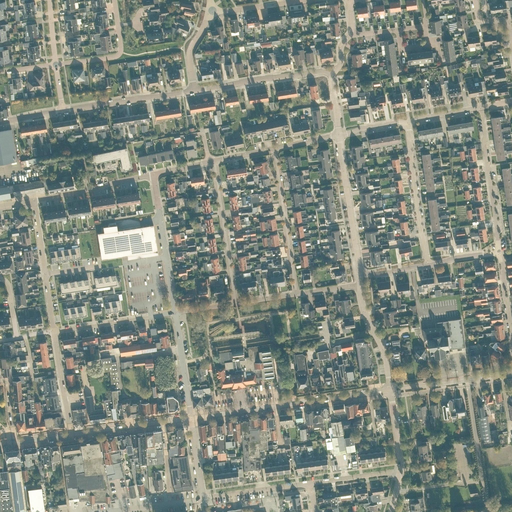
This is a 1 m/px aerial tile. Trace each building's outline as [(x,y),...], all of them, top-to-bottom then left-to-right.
[(35,2),(28,3),(27,0),(24,0),(21,0),(21,4),(23,3),(24,9),(35,8),(35,4),(35,2)] [(104,0),(94,0),(95,3),(91,4),(92,9),(99,8),(99,5),(105,5),(104,0)] [(147,0),(142,1),(143,9),(150,8),(151,11),(159,10),(158,6),(158,3),(159,2),(158,0),(147,0)] [(507,9),(509,9),(508,0),(504,1),(504,3),(498,4),(499,12),(507,11),(507,9)] [(499,12),(498,4),(492,5),(492,2),(487,3),(488,10),(491,9),(491,13),(499,12)] [(190,8),(191,5),(181,3),(180,8),(185,9),(184,14),(193,16),(192,18),(194,9),(190,8)] [(35,8),(24,9),(25,15),(23,15),(23,18),(30,17),(29,14),(36,13),(36,11),(35,8)] [(306,13),(302,13),(302,9),(296,10),(297,21),(301,20),(301,23),(307,22),(306,13)] [(294,21),(297,21),(296,10),(290,11),(291,18),(287,18),(288,24),(294,24),(294,21)] [(107,20),(107,14),(100,15),(100,12),(94,13),(94,18),(97,18),(97,22),(107,20)] [(269,25),(275,25),(274,13),(270,14),(267,15),(268,18),(263,19),(265,29),(268,29),(268,27),(269,26),(269,25)] [(281,16),(280,13),(277,13),(274,13),(275,25),(282,24),(286,24),(285,16),(281,16)] [(76,24),(76,19),(76,15),(72,15),(72,19),(66,20),(66,22),(66,26),(74,25),(76,24)] [(152,16),(148,17),(149,24),(153,24),(160,23),(160,22),(162,22),(161,18),(165,17),(165,15),(161,16),(161,15),(152,16)] [(254,27),(252,17),(249,17),(249,16),(246,17),(247,25),(244,25),(245,32),(248,32),(248,31),(251,30),(250,27),(254,27)] [(183,25),(184,22),(177,19),(175,24),(179,26),(177,30),(186,34),(189,27),(183,25)] [(243,37),(242,27),(238,28),(237,19),(229,20),(231,32),(238,31),(239,38),(240,40),(244,40),(244,37),(243,37)] [(104,31),(104,27),(108,26),(107,20),(97,22),(97,25),(94,26),(95,32),(104,31)] [(338,23),(332,23),(331,20),(324,21),(325,25),(326,24),(327,30),(330,30),(339,28),(338,23)] [(36,24),(30,25),(30,22),(23,23),(23,26),(25,26),(26,31),(28,31),(37,29),(37,26),(36,24)] [(0,34),(5,34),(5,30),(8,30),(7,24),(0,24),(0,34)] [(224,39),(224,37),(223,26),(215,27),(215,31),(211,31),(212,38),(216,37),(217,40),(219,42),(223,42),(224,39)] [(431,33),(436,32),(436,35),(445,34),(444,31),(441,31),(441,26),(431,27),(431,33)] [(333,35),(340,34),(339,28),(330,30),(331,33),(326,33),(327,39),(333,38),(333,35)] [(25,40),(32,39),(31,36),(33,36),(38,35),(38,33),(37,29),(28,31),(26,31),(25,31),(26,37),(25,37),(25,40)] [(148,40),(148,42),(154,41),(154,42),(159,41),(163,40),(162,32),(147,34),(147,36),(146,36),(147,40),(148,40)] [(100,43),(110,42),(109,36),(102,37),(102,33),(94,34),(95,40),(100,40),(100,43)] [(0,40),(2,40),(2,44),(10,43),(9,37),(6,37),(5,34),(0,34),(0,40)] [(78,46),(78,47),(80,46),(79,41),(81,40),(81,37),(74,38),(74,41),(68,42),(68,44),(68,48),(78,46)] [(384,45),(385,49),(395,48),(394,43),(392,43),(392,40),(379,41),(380,46),(384,45)] [(30,53),(39,51),(39,48),(39,46),(34,46),(33,42),(23,43),(24,48),(27,48),(27,53),(30,53)] [(96,48),(96,54),(104,53),(104,50),(111,49),(110,42),(100,43),(101,47),(96,48)] [(301,56),(304,56),(302,45),(298,45),(299,50),(298,50),(299,54),(294,55),(295,64),(302,63),(301,56)] [(0,56),(8,55),(8,52),(11,52),(10,46),(3,47),(3,50),(0,50),(0,56)] [(79,52),(78,47),(78,46),(68,48),(69,51),(69,53),(76,52),(76,56),(83,55),(82,51),(79,52)] [(312,54),(315,54),(314,48),(310,48),(311,52),(306,53),(307,62),(314,61),(312,54)] [(327,61),(325,52),(322,52),(322,49),(316,50),(317,55),(320,55),(321,62),(327,61)] [(367,59),(366,53),(367,53),(367,49),(358,50),(359,54),(352,55),(353,61),(365,59),(367,59)] [(27,53),(28,58),(27,59),(27,62),(34,61),(33,58),(35,58),(40,57),(40,55),(39,51),(30,53),(27,53)] [(271,60),(274,60),(273,55),(273,53),(268,53),(269,59),(264,59),(266,69),(272,68),(271,60)] [(273,55),(274,60),(275,62),(277,62),(279,69),(284,68),(283,59),(280,60),(279,56),(278,57),(278,54),(273,55)] [(8,55),(0,56),(0,62),(2,63),(3,66),(13,65),(12,59),(9,59),(8,55)] [(259,63),(262,62),(261,55),(257,56),(257,61),(252,61),(254,71),(260,70),(259,63)] [(504,66),(502,59),(499,60),(498,56),(487,58),(488,64),(494,63),(494,68),(504,66)] [(202,78),(213,77),(212,72),(220,71),(219,64),(208,66),(208,70),(205,70),(205,68),(200,67),(200,69),(202,78)] [(105,78),(105,76),(104,67),(91,69),(92,74),(90,74),(91,77),(92,77),(100,76),(101,79),(104,79),(105,88),(111,87),(109,77),(105,78)] [(180,76),(183,76),(182,69),(176,70),(176,73),(174,73),(175,82),(181,82),(180,76)] [(73,76),(74,81),(84,80),(84,84),(89,84),(88,76),(84,76),(83,70),(77,71),(77,70),(72,70),(73,76)] [(175,82),(174,73),(171,74),(171,71),(165,72),(166,79),(169,78),(170,83),(175,82)] [(495,71),(490,72),(484,73),(484,78),(491,77),(492,83),(493,83),(496,83),(497,82),(496,81),(506,80),(505,73),(495,74),(495,71)] [(158,80),(161,79),(160,72),(154,73),(155,76),(152,77),(153,86),(159,85),(158,80)] [(42,75),(35,76),(36,81),(29,82),(30,90),(44,88),(42,75)] [(153,86),(152,77),(147,78),(146,75),(140,76),(141,83),(147,82),(148,87),(153,86)] [(347,85),(356,84),(356,81),(359,80),(359,75),(353,76),(353,78),(346,79),(347,85)] [(16,92),(15,88),(21,87),(20,78),(12,79),(13,86),(10,86),(11,93),(16,92)] [(120,91),(127,90),(126,81),(119,82),(120,91)] [(476,96),(483,95),(482,88),(485,87),(484,81),(478,82),(479,86),(474,86),(476,96)] [(432,100),(438,99),(436,91),(432,91),(432,87),(430,88),(429,82),(425,83),(427,93),(430,92),(432,100)] [(357,90),(360,89),(360,87),(356,87),(356,84),(347,85),(347,91),(351,91),(351,97),(357,96),(357,90)] [(455,87),(451,88),(450,84),(448,84),(450,97),(456,96),(455,87)] [(476,96),(474,86),(468,87),(468,84),(464,85),(465,91),(469,90),(470,97),(476,96)] [(494,86),(493,86),(486,87),(487,92),(495,91),(495,92),(498,91),(498,96),(508,94),(507,87),(495,89),(494,86)] [(423,95),(426,94),(424,88),(419,89),(420,92),(417,93),(418,103),(424,102),(423,95)] [(418,103),(417,93),(413,93),(413,90),(408,91),(409,97),(412,97),(413,104),(418,103)] [(398,106),(397,98),(393,98),(392,94),(387,95),(388,101),(391,100),(392,108),(398,106)] [(383,106),(387,105),(385,95),(379,96),(379,97),(375,98),(376,102),(378,110),(384,109),(383,106)] [(359,100),(361,100),(360,97),(353,98),(354,101),(348,101),(349,108),(360,107),(359,100)] [(0,116),(8,115),(7,106),(4,107),(4,108),(1,108),(0,104),(0,116)] [(214,114),(215,124),(222,123),(221,113),(225,113),(225,109),(217,109),(217,114),(214,114)] [(313,119),(321,118),(319,110),(311,111),(313,119)] [(361,122),(366,121),(365,114),(360,115),(360,112),(350,113),(351,120),(360,119),(361,122)] [(500,123),(500,120),(506,119),(505,116),(500,117),(492,118),(493,124),(500,123)] [(314,128),(322,126),(321,118),(313,119),(314,128)] [(301,134),(309,132),(308,124),(300,126),(301,134)] [(294,136),(301,134),(300,126),(292,128),(294,136)] [(0,164),(16,161),(11,130),(0,131),(0,164)] [(212,141),(219,139),(218,131),(210,133),(212,141)] [(235,148),(243,146),(241,138),(233,140),(235,148)] [(196,148),(196,144),(194,144),(193,139),(185,141),(187,149),(187,150),(194,148),(195,148),(196,148)] [(213,149),(221,147),(219,139),(212,141),(213,149)] [(377,146),(376,139),(370,140),(372,147),(375,146),(377,156),(379,156),(378,148),(377,146)] [(227,150),(235,148),(233,140),(225,142),(227,150)] [(351,156),(360,155),(359,149),(363,149),(363,146),(352,147),(352,150),(351,150),(351,156)] [(91,155),(93,163),(98,162),(117,158),(117,159),(120,158),(121,166),(122,170),(124,170),(124,171),(126,171),(126,169),(131,168),(126,147),(91,155)] [(195,153),(194,148),(187,150),(187,149),(186,150),(188,158),(196,157),(196,156),(196,153),(195,153)] [(318,158),(328,156),(328,154),(329,153),(329,149),(321,150),(321,154),(317,155),(318,158)] [(166,151),(164,152),(165,160),(169,160),(169,159),(171,158),(174,158),(172,150),(166,151)] [(164,152),(155,154),(157,162),(161,162),(161,161),(163,160),(165,160),(164,152)] [(155,154),(147,155),(149,163),(149,164),(153,164),(153,163),(155,162),(157,162),(155,154)] [(147,155),(138,157),(140,165),(141,166),(144,166),(144,164),(146,164),(149,163),(147,155)] [(293,166),(301,165),(300,161),(286,163),(287,169),(293,168),(293,166)] [(319,171),(330,170),(330,167),(331,167),(331,163),(323,164),(323,168),(319,168),(319,171)] [(49,192),(74,188),(72,177),(68,177),(69,181),(65,182),(65,181),(59,182),(59,183),(48,185),(47,180),(43,181),(44,191),(48,190),(49,192)] [(401,180),(399,180),(399,177),(392,178),(392,181),(395,181),(395,184),(390,184),(391,187),(402,186),(401,180)] [(260,183),(259,183),(260,187),(263,187),(262,185),(269,184),(270,184),(269,178),(260,179),(259,180),(260,183)] [(296,184),(304,183),(303,179),(289,181),(290,187),(296,186),(296,184)] [(43,181),(8,187),(10,198),(45,191),(44,191),(43,181)] [(8,187),(0,188),(0,199),(10,198),(8,187)] [(324,197),(333,196),(332,189),(320,190),(321,193),(323,193),(324,197)] [(251,199),(272,196),(271,190),(263,191),(263,194),(259,195),(257,193),(250,194),(251,199)] [(324,205),(334,204),(333,196),(324,197),(325,202),(324,202),(324,205)] [(176,205),(183,204),(182,198),(175,199),(176,202),(168,203),(169,209),(177,208),(176,205)] [(299,203),(307,202),(306,198),(292,199),(293,206),(299,205),(299,203)] [(326,212),(335,211),(334,204),(324,205),(325,208),(326,212)] [(326,220),(336,218),(335,211),(326,212),(326,217),(326,220)] [(14,221),(26,219),(25,213),(17,215),(17,214),(13,214),(14,221)] [(178,220),(183,219),(182,214),(178,215),(178,217),(171,219),(172,225),(179,224),(178,220)] [(407,221),(403,222),(402,218),(398,219),(398,218),(393,218),(393,220),(396,220),(397,223),(400,222),(401,227),(400,227),(399,226),(396,226),(396,229),(408,227),(407,221)] [(19,227),(27,225),(26,219),(14,221),(16,228),(19,228),(19,227)] [(241,222),(233,223),(234,229),(242,228),(241,224),(245,223),(245,221),(241,222)] [(128,259),(147,256),(144,233),(154,231),(153,225),(117,230),(116,225),(103,227),(104,232),(97,233),(101,260),(121,257),(127,256),(128,259)] [(459,230),(459,227),(455,228),(451,229),(452,236),(456,235),(455,231),(459,230)] [(328,239),(339,237),(339,235),(340,234),(340,230),(332,231),(332,235),(328,236),(328,239)] [(23,244),(30,243),(28,231),(21,232),(22,235),(17,236),(17,242),(22,241),(23,244)] [(407,255),(413,254),(411,247),(406,248),(406,246),(407,246),(407,243),(404,243),(407,255)] [(330,252),(341,250),(340,248),(342,248),(342,244),(333,245),(334,248),(330,249),(330,252)] [(78,247),(71,249),(73,259),(80,258),(78,247)] [(24,255),(20,255),(19,252),(20,252),(20,248),(14,249),(15,259),(20,258),(32,256),(31,250),(24,251),(24,255)] [(73,259),(71,249),(64,250),(66,260),(73,259)] [(59,261),(66,260),(64,250),(57,251),(59,261)] [(52,262),(59,261),(57,251),(50,252),(52,262)] [(183,254),(186,254),(186,251),(176,253),(177,259),(177,258),(177,260),(176,260),(184,261),(184,260),(183,260),(183,258),(184,258),(183,254)] [(33,262),(32,256),(20,258),(15,259),(16,264),(17,268),(17,270),(24,269),(23,261),(25,260),(26,263),(33,262)] [(380,261),(379,257),(371,258),(372,265),(377,264),(377,266),(384,265),(383,260),(380,261)] [(272,263),(269,263),(270,268),(283,266),(282,260),(277,261),(277,258),(271,259),(272,263)] [(6,272),(13,270),(12,262),(5,263),(6,272)] [(490,270),(496,269),(495,262),(488,263),(488,262),(484,263),(485,272),(490,271),(490,270)] [(180,275),(182,275),(183,279),(188,278),(187,271),(191,270),(190,268),(179,270),(180,275)] [(305,269),(306,273),(303,273),(304,276),(304,282),(311,281),(310,275),(314,275),(313,268),(305,269)] [(284,276),(278,277),(278,275),(280,274),(279,270),(276,270),(279,286),(285,285),(284,276)] [(336,282),(340,282),(347,281),(345,270),(339,271),(334,272),(335,278),(336,278),(336,282)] [(17,281),(26,279),(25,273),(16,274),(17,281)] [(248,277),(251,276),(251,273),(244,274),(244,277),(246,277),(247,283),(243,283),(244,291),(250,290),(248,277)] [(485,282),(497,281),(496,273),(484,274),(485,282)] [(117,285),(115,275),(108,276),(110,286),(117,285)] [(103,287),(110,286),(108,276),(101,277),(103,287)] [(250,290),(257,289),(256,281),(251,282),(250,281),(252,280),(251,276),(248,277),(250,290)] [(451,288),(456,288),(455,281),(451,282),(450,276),(444,277),(445,285),(446,284),(450,284),(451,288)] [(94,278),(96,288),(103,287),(101,277),(94,278)] [(447,289),(446,284),(445,285),(444,277),(438,277),(439,285),(444,285),(444,289),(447,289)] [(206,285),(210,284),(209,278),(206,279),(206,282),(201,283),(202,291),(199,291),(200,297),(209,295),(208,290),(207,290),(206,285)] [(82,290),(89,289),(88,279),(81,280),(82,290)] [(430,286),(428,287),(428,279),(421,279),(422,286),(419,286),(419,292),(424,292),(424,287),(428,287),(428,291),(431,291),(430,286)] [(81,280),(74,281),(75,291),(82,290),(81,280)] [(68,292),(75,291),(74,281),(67,282),(68,292)] [(67,282),(60,283),(61,294),(68,292),(67,282)] [(410,299),(414,299),(413,291),(410,291),(409,283),(403,284),(404,293),(408,292),(408,295),(410,295),(410,299)] [(215,295),(224,294),(223,287),(222,287),(222,284),(214,285),(215,295)] [(499,291),(498,286),(491,287),(488,287),(485,288),(484,285),(478,286),(476,286),(477,291),(482,290),(482,293),(499,291)] [(194,298),(193,291),(193,289),(188,290),(188,293),(186,293),(186,294),(182,295),(183,300),(187,299),(188,300),(191,300),(191,299),(194,298)] [(489,298),(500,297),(499,291),(482,293),(483,297),(474,298),(474,302),(481,301),(487,300),(487,298),(489,298)] [(101,303),(102,303),(101,295),(96,295),(97,303),(92,304),(92,308),(93,314),(101,313),(100,307),(101,307),(101,303)] [(17,307),(26,306),(25,299),(16,301),(17,307)] [(121,311),(119,300),(112,301),(114,312),(121,311)] [(324,317),(329,316),(328,308),(326,308),(325,300),(321,301),(322,302),(315,303),(316,310),(323,309),(324,317)] [(349,305),(351,304),(350,300),(339,301),(339,300),(335,300),(336,307),(340,306),(340,305),(342,305),(343,312),(350,311),(349,305)] [(105,302),(106,313),(114,312),(112,301),(105,302)] [(309,317),(314,316),(314,310),(310,311),(309,303),(302,304),(303,314),(308,313),(309,317)] [(85,305),(78,307),(79,317),(86,316),(85,305)] [(79,317),(78,307),(71,308),(72,318),(79,317)] [(65,319),(72,318),(71,308),(64,309),(65,319)] [(349,330),(349,328),(355,327),(354,320),(349,320),(349,317),(342,318),(342,322),(345,321),(346,328),(343,328),(343,332),(349,331),(349,330)] [(452,349),(460,348),(465,347),(461,318),(448,320),(448,321),(435,323),(436,328),(423,329),(424,342),(429,342),(431,355),(434,355),(435,358),(438,358),(438,360),(444,359),(443,357),(447,357),(446,353),(450,353),(449,349),(452,348),(452,349)] [(491,333),(504,331),(503,324),(494,325),(495,330),(491,331),(491,333)] [(145,327),(142,327),(142,326),(140,327),(139,328),(140,337),(144,337),(145,344),(151,343),(151,338),(147,338),(145,327)] [(135,331),(131,332),(131,330),(125,331),(126,341),(127,341),(129,340),(128,337),(131,337),(132,340),(136,339),(135,331)] [(127,341),(126,341),(125,331),(119,332),(120,334),(116,334),(116,337),(117,339),(117,341),(121,340),(120,339),(123,338),(124,342),(124,347),(127,346),(127,342),(127,341)] [(496,339),(505,338),(504,331),(491,333),(487,333),(487,336),(492,335),(496,335),(496,339)] [(102,334),(101,335),(101,337),(97,337),(97,342),(98,345),(102,345),(102,342),(105,341),(105,345),(105,349),(108,349),(106,334),(104,334),(101,334),(102,334)] [(165,347),(165,346),(169,346),(168,340),(167,335),(159,336),(159,339),(151,340),(152,343),(131,346),(127,346),(124,347),(119,348),(121,356),(156,350),(156,346),(160,345),(161,347),(162,347),(162,348),(165,347)] [(97,342),(97,337),(94,338),(94,336),(87,337),(89,348),(90,353),(94,353),(93,348),(92,348),(91,346),(95,345),(95,342),(97,342)] [(87,349),(89,348),(87,337),(82,337),(82,340),(78,341),(79,346),(80,347),(87,346),(87,349)] [(70,353),(72,353),(75,353),(75,349),(73,350),(73,346),(76,345),(76,347),(79,346),(78,341),(75,341),(75,339),(68,340),(70,353)] [(394,363),(402,362),(399,340),(392,341),(393,346),(397,346),(397,350),(392,351),(394,363)] [(359,350),(369,348),(368,341),(364,342),(358,343),(358,344),(359,350)] [(490,344),(489,344),(491,346),(492,346),(497,350),(497,348),(502,352),(506,347),(498,341),(490,342),(489,344),(490,344)] [(353,349),(352,342),(341,344),(342,351),(353,349)] [(491,346),(489,344),(487,347),(490,349),(493,351),(492,352),(492,353),(490,356),(496,360),(500,355),(494,350),(494,349),(491,346)] [(272,358),(275,357),(273,345),(261,347),(261,348),(260,348),(260,345),(248,347),(249,356),(245,357),(243,348),(231,349),(232,351),(230,352),(230,351),(218,353),(220,364),(225,364),(226,368),(224,369),(224,368),(217,369),(218,378),(221,377),(222,387),(232,385),(232,388),(238,387),(238,388),(241,388),(241,386),(246,386),(245,383),(256,382),(255,378),(263,377),(263,378),(275,377),(272,358)] [(471,364),(479,363),(478,355),(474,355),(474,350),(470,350),(470,346),(466,347),(467,352),(470,352),(471,355),(470,356),(471,364)] [(416,360),(426,359),(424,347),(419,348),(419,350),(415,351),(416,360)] [(299,369),(307,368),(305,355),(303,353),(302,354),(302,350),(296,351),(299,369)] [(319,359),(329,358),(328,350),(318,352),(319,359)] [(80,352),(75,353),(72,353),(72,356),(65,357),(66,362),(77,361),(76,359),(76,356),(81,355),(80,352)] [(3,377),(11,375),(9,357),(1,358),(3,377)] [(116,362),(111,362),(110,357),(100,359),(102,372),(109,371),(111,390),(112,399),(104,400),(107,417),(111,417),(111,420),(118,419),(116,408),(116,403),(117,403),(117,399),(118,399),(117,394),(120,394),(117,370),(116,362)] [(152,358),(144,359),(145,367),(153,366),(152,358)] [(77,366),(77,361),(66,362),(67,367),(71,367),(72,370),(75,370),(77,370),(77,366)] [(344,367),(341,367),(340,361),(338,362),(338,363),(341,381),(346,381),(344,367)] [(347,380),(355,379),(354,369),(351,370),(349,363),(348,363),(348,364),(344,364),(345,370),(347,380)] [(328,373),(324,374),(324,371),(323,371),(323,367),(321,367),(322,376),(323,376),(324,383),(333,382),(332,374),(334,374),(333,371),(327,372),(328,373)] [(204,375),(206,374),(205,369),(203,370),(203,368),(197,369),(199,381),(205,380),(204,375)] [(299,387),(308,386),(307,377),(306,378),(305,375),(308,375),(307,368),(299,369),(295,370),(297,379),(298,379),(298,383),(297,383),(298,387),(299,386),(299,387)] [(361,378),(373,376),(372,369),(360,371),(361,378)] [(312,385),(321,384),(319,373),(310,375),(312,385)] [(13,388),(21,387),(21,383),(24,383),(23,376),(12,377),(13,388)] [(55,377),(42,379),(43,385),(56,383),(55,377)] [(78,380),(78,378),(67,380),(68,385),(75,384),(74,381),(76,380),(77,387),(81,387),(80,380),(78,380)] [(56,383),(43,385),(45,395),(45,394),(48,394),(49,394),(49,391),(57,390),(56,383)] [(207,388),(201,389),(204,405),(212,403),(212,404),(212,403),(211,395),(210,390),(210,387),(207,388)] [(200,389),(193,390),(195,406),(204,405),(201,389),(200,389)] [(163,403),(163,397),(164,397),(163,392),(156,392),(159,412),(166,411),(165,402),(163,403)] [(501,392),(495,393),(496,401),(497,404),(501,403),(501,405),(502,412),(505,411),(503,399),(502,400),(501,392)] [(494,409),(493,398),(491,399),(491,394),(484,395),(485,403),(489,402),(490,410),(494,409)] [(46,403),(59,401),(58,395),(48,397),(46,397),(45,397),(46,403)] [(85,397),(86,411),(87,411),(88,416),(89,416),(90,423),(105,421),(103,408),(94,410),(92,396),(85,397)] [(178,410),(179,408),(179,407),(178,406),(178,400),(173,397),(166,397),(168,411),(175,411),(175,410),(176,410),(177,410),(178,410)] [(465,405),(462,406),(461,398),(456,399),(456,400),(455,400),(456,406),(455,406),(457,416),(466,415),(465,405)] [(39,402),(35,403),(35,399),(29,400),(29,403),(30,403),(31,409),(31,411),(31,412),(32,411),(33,419),(35,419),(36,429),(45,428),(44,420),(43,415),(43,413),(43,410),(42,405),(40,405),(39,402)] [(131,403),(131,399),(121,400),(121,403),(122,411),(124,411),(124,412),(127,412),(127,417),(142,415),(141,409),(142,409),(143,415),(150,414),(148,402),(142,403),(142,400),(139,400),(139,402),(131,403)] [(456,417),(455,408),(454,408),(453,399),(447,400),(448,404),(441,405),(443,419),(449,418),(447,409),(451,409),(452,412),(451,412),(452,418),(456,417)] [(25,411),(24,402),(24,400),(22,400),(14,401),(15,412),(25,411)] [(59,401),(46,403),(47,410),(60,408),(59,401)] [(361,403),(353,404),(355,416),(362,414),(362,412),(369,411),(368,402),(361,403)] [(334,414),(345,413),(344,405),(344,404),(333,405),(334,414)] [(353,404),(346,405),(347,414),(348,418),(354,417),(353,404)] [(434,424),(434,421),(435,421),(434,415),(439,414),(438,404),(431,405),(433,415),(430,415),(431,425),(434,424)] [(431,427),(430,423),(430,419),(428,419),(428,415),(427,416),(425,406),(417,407),(417,411),(418,411),(419,418),(422,418),(422,421),(426,420),(427,427),(431,427)] [(482,443),(491,441),(487,416),(485,416),(483,406),(478,407),(479,417),(478,417),(482,443)] [(331,416),(329,416),(329,413),(330,413),(329,407),(322,408),(323,418),(323,420),(331,420),(331,416)] [(88,423),(86,414),(85,408),(71,411),(73,419),(75,419),(76,425),(88,423)] [(386,421),(388,421),(387,408),(380,409),(381,413),(380,413),(380,414),(376,415),(377,422),(382,421),(381,418),(385,417),(386,421)] [(313,422),(313,420),(313,418),(312,411),(305,412),(307,425),(313,424),(314,424),(313,422)] [(17,431),(26,430),(24,412),(15,413),(16,417),(16,421),(17,431)] [(50,412),(43,413),(43,415),(44,420),(45,428),(64,426),(64,423),(62,412),(51,414),(50,412)] [(296,421),(301,420),(301,422),(304,421),(302,412),(295,413),(296,421)] [(294,421),(294,422),(292,413),(286,414),(288,423),(292,422),(292,427),(295,426),(294,421)] [(288,423),(286,414),(279,415),(281,424),(285,423),(286,427),(288,427),(288,423)] [(324,426),(323,421),(322,415),(314,417),(315,422),(313,422),(314,424),(313,424),(314,428),(324,426)] [(276,429),(276,426),(274,416),(267,417),(268,427),(272,427),(272,429),(271,429),(272,439),(277,438),(276,429)] [(259,450),(260,450),(268,449),(268,448),(268,445),(267,430),(266,417),(260,417),(260,418),(249,419),(251,440),(251,443),(258,442),(259,450)] [(358,425),(363,425),(361,418),(355,420),(355,419),(352,420),(352,419),(341,421),(343,428),(353,426),(354,427),(358,427),(358,425)] [(251,443),(251,440),(249,419),(240,420),(241,441),(242,441),(244,460),(246,460),(245,455),(250,454),(249,447),(252,447),(251,443)] [(235,441),(241,441),(240,420),(233,421),(235,441),(233,441),(228,441),(226,441),(226,448),(235,447),(235,441)] [(345,446),(355,444),(353,436),(344,438),(341,421),(331,423),(331,424),(329,424),(330,427),(329,428),(330,438),(331,438),(332,438),(334,454),(346,452),(345,446)] [(218,449),(219,453),(227,452),(225,441),(224,422),(216,423),(217,432),(218,443),(218,449)] [(202,444),(207,443),(205,425),(199,425),(201,442),(202,442),(202,444)] [(180,441),(184,440),(183,427),(175,428),(175,431),(167,432),(170,449),(168,449),(169,458),(173,457),(173,456),(184,455),(184,444),(180,444),(180,441)] [(155,446),(163,445),(162,440),(163,440),(162,430),(153,431),(155,446)] [(216,436),(217,436),(216,430),(209,431),(210,437),(214,436),(214,445),(217,445),(217,438),(216,436)] [(163,445),(155,446),(153,431),(144,432),(147,465),(164,464),(163,445)] [(147,465),(144,432),(137,433),(139,465),(147,465)] [(138,449),(138,445),(137,433),(130,434),(132,446),(132,449),(133,455),(133,458),(139,458),(138,454),(138,451),(137,451),(137,450),(138,449)] [(126,446),(127,452),(127,454),(133,453),(131,444),(132,444),(130,434),(123,435),(126,446)] [(122,448),(126,447),(123,435),(117,436),(119,448),(121,454),(123,453),(122,448)] [(124,476),(123,469),(118,449),(117,450),(114,436),(106,438),(100,439),(103,453),(104,458),(105,465),(108,480),(124,476)] [(83,466),(103,462),(102,455),(99,439),(93,440),(93,441),(80,443),(81,455),(83,466)] [(419,452),(428,451),(427,448),(430,448),(429,441),(421,442),(422,445),(418,446),(419,452)] [(260,450),(259,450),(258,442),(251,443),(252,447),(249,447),(250,454),(245,455),(246,460),(244,460),(244,471),(261,469),(260,450)] [(83,466),(81,455),(80,443),(61,446),(66,488),(72,487),(71,483),(71,481),(76,480),(75,473),(84,472),(83,466)] [(51,456),(51,462),(60,461),(58,445),(51,446),(52,455),(51,456)] [(39,472),(43,471),(43,467),(42,467),(42,464),(52,463),(51,462),(51,456),(50,446),(39,447),(41,461),(37,462),(38,464),(38,472),(39,472)] [(37,462),(36,448),(22,449),(24,466),(24,468),(32,467),(32,470),(35,469),(35,465),(34,465),(34,464),(33,464),(33,461),(32,461),(31,459),(34,458),(35,464),(38,464),(37,462)] [(26,510),(19,450),(5,452),(7,466),(7,470),(4,471),(0,471),(0,500),(1,511),(12,511),(26,510)] [(424,461),(431,460),(431,454),(428,454),(428,451),(419,452),(420,459),(423,458),(424,461)] [(192,485),(187,455),(173,457),(174,467),(170,468),(174,492),(189,489),(192,485)] [(77,487),(78,498),(79,501),(111,500),(103,462),(83,466),(84,472),(75,473),(76,480),(77,487)] [(430,471),(432,471),(432,465),(425,466),(426,471),(422,472),(423,479),(431,478),(430,471)] [(158,479),(158,477),(157,472),(151,472),(151,477),(153,477),(153,480),(154,480),(154,490),(162,489),(162,479),(158,479)] [(128,485),(129,492),(130,497),(136,496),(134,485),(131,485),(129,479),(125,479),(127,485),(128,485)] [(78,498),(77,487),(76,480),(71,481),(71,483),(72,487),(66,488),(68,499),(78,498)] [(27,489),(30,511),(32,511),(45,510),(41,487),(27,489)] [(380,494),(384,493),(383,488),(378,488),(378,487),(372,488),(373,494),(371,495),(372,502),(381,500),(380,494)] [(361,496),(368,495),(367,489),(361,490),(362,490),(356,491),(357,499),(362,498),(361,496)] [(340,492),(341,499),(341,500),(351,499),(351,500),(354,500),(353,493),(351,494),(350,491),(340,492)] [(338,505),(337,497),(334,497),(334,493),(324,495),(324,501),(331,500),(331,506),(331,508),(338,507),(338,505)] [(298,508),(301,507),(300,497),(294,498),(293,495),(285,496),(286,500),(292,499),(293,508),(294,511),(298,510),(298,508)] [(420,508),(419,504),(423,503),(423,498),(417,499),(417,502),(411,503),(412,509),(420,508)] [(377,511),(377,505),(373,505),(373,502),(364,504),(365,508),(367,507),(367,511),(377,511)]
